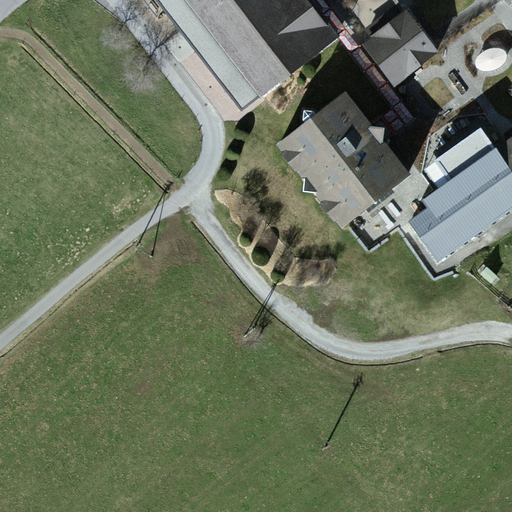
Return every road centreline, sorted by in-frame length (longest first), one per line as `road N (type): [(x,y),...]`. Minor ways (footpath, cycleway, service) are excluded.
road 1 (unclassified): [(123,0),(213,122),(216,140),(191,181),(0,357)]
road 2 (track): [(191,181),(286,305),(340,337),(409,344),(468,329),(511,334)]
